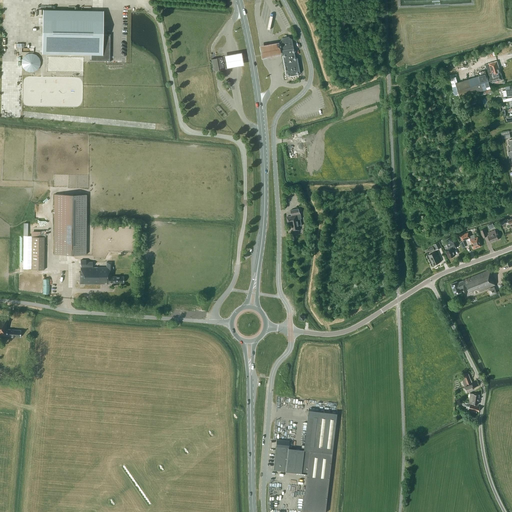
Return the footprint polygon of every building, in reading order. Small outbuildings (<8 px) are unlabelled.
[(109,55),(110,34),(110,35),(103,35),(103,11),(43,10),(42,52),(91,53),(91,60),(90,60),(109,61),(109,62),(110,62),(110,60),(110,55),(109,55)] [(292,39),(291,39),(289,37),(289,36),(282,38),(282,39),(281,41),(280,41),(280,44),(280,45),(279,46),(280,47),(281,47),(284,49),(285,54),(283,56),(283,58),(295,56),(292,39)] [(282,54),(280,47),(279,46),(280,45),(279,42),(277,43),(272,44),(266,45),(261,46),(259,46),(261,55),(261,56),(262,58),(263,58),(268,57),(274,56),(279,55),(281,55),(282,54)] [(21,57),(27,72),(42,65),(36,50),(21,57)] [(223,56),(224,61),(224,62),(224,63),(225,68),(227,68),(232,67),(238,66),(241,65),(240,60),(240,59),(239,53),(236,54),(230,55),(225,55),(223,56)] [(298,74),(300,72),(298,58),(297,58),(295,57),(295,56),(283,58),(286,74),(286,75),(287,75),(289,76),(289,77),(298,75),(298,74)] [(214,59),(211,59),(213,71),(214,71),(216,71),(219,71),(224,70),(223,67),(224,67),(223,64),(224,63),(224,62),(224,61),(222,60),(222,57),(216,58),(214,59)] [(489,77),(487,77),(489,83),(502,80),(501,73),(500,74),(497,61),(489,63),(486,64),(489,74),(489,77)] [(491,88),(489,83),(487,77),(486,74),(455,83),(460,97),(491,88)] [(86,194),(54,194),(54,254),(86,254),(86,194)] [(301,222),(302,222),(301,218),(301,219),(300,214),(298,208),(290,210),(291,216),(286,217),(288,223),(291,223),(293,231),(299,230),(298,226),(301,225),(301,222)] [(494,241),(498,239),(497,236),(498,235),(497,232),(496,232),(495,230),(488,233),(489,236),(488,237),(490,242),(494,240),(494,241)] [(470,238),(470,240),(473,249),(481,246),(478,237),(475,238),(473,235),(469,236),(468,233),(460,236),(462,241),(470,238)] [(32,270),(44,270),(44,237),(32,237),(32,270)] [(455,255),(452,248),(458,246),(455,240),(451,241),(450,239),(445,241),(449,249),(446,251),(449,258),(455,255)] [(442,247),(439,242),(433,244),(436,250),(442,247)] [(433,265),(440,262),(435,252),(428,255),(430,259),(430,260),(431,261),(433,265)] [(86,262),(86,260),(81,260),(81,272),(80,272),(80,284),(108,284),(109,282),(124,283),(124,277),(112,277),(112,271),(112,267),(112,262),(107,262),(106,267),(92,267),(92,262),(86,262)] [(466,297),(495,285),(494,281),(490,270),(457,282),(457,281),(451,284),(455,295),(461,292),(460,289),(463,287),(466,297)] [(490,295),(497,293),(494,286),(487,289),(490,295)] [(20,337),(21,330),(7,329),(7,318),(0,317),(0,336),(2,336),(2,335),(20,337)] [(466,392),(474,389),(468,373),(462,375),(464,378),(461,379),(464,387),(466,392)] [(470,393),(469,403),(478,404),(479,394),(470,393)] [(479,411),(480,407),(470,404),(468,410),(476,413),(477,411),(479,411)] [(308,410),(304,450),(289,448),(289,441),(276,439),(273,470),(284,471),(307,474),(302,510),(315,511),(324,511),(336,413),(308,410)]
